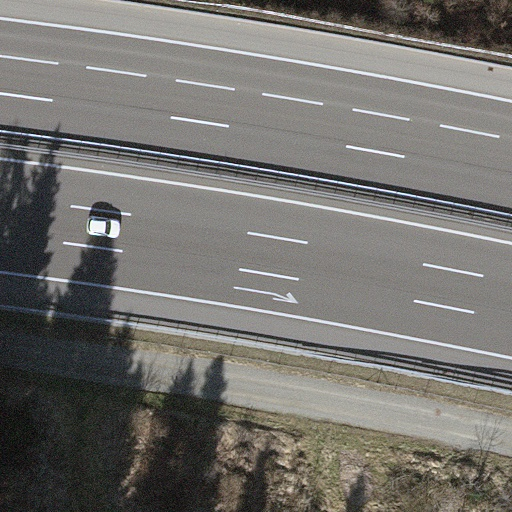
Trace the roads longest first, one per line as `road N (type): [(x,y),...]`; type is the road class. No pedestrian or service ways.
road 1 (motorway): [(0,215),(511,301)]
road 2 (motorway): [(511,178),(0,94)]
road 3 (track): [(511,439),(0,362)]
